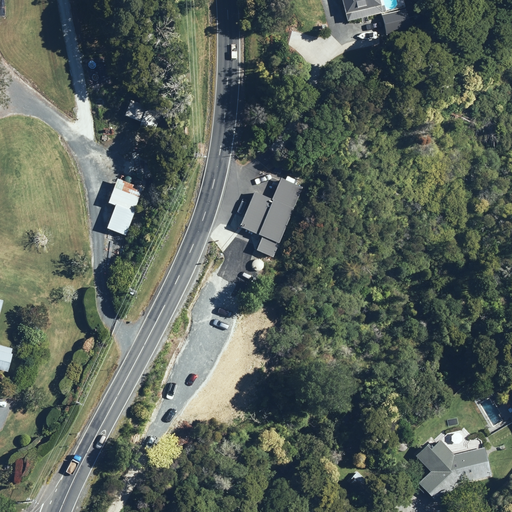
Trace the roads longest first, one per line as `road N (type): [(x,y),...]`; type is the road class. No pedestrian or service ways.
road 1 (secondary): [(225,0),(217,165),(80,426),(48,511)]
road 2 (unknown): [(60,0),(88,162)]
